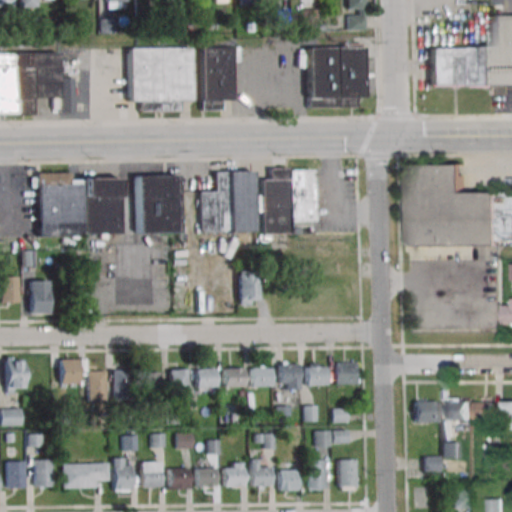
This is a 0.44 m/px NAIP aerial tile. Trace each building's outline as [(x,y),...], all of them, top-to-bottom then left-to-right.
[(17,0),(18,8),(36,8),(36,0),(17,0)] [(363,0),(344,0),(345,12),(345,30),(363,30),(363,0)] [(429,86),(511,85),(511,15),(491,15),(491,47),(429,47),(429,86)] [(98,33),(112,33),(112,19),(98,19),(98,33)] [(305,47),(306,108),(355,108),(354,98),(362,98),(362,46),(305,47)] [(198,48),(229,47),(231,100),(219,100),(220,110),(199,110),(198,48)] [(126,49),(188,48),(189,100),(178,100),(179,111),(138,112),(137,101),(127,102),(126,49)] [(58,53),(0,53),(0,113),(33,113),(33,97),(57,97),(57,113),(73,113),(73,77),(58,77),(58,53)] [(511,242),(511,191),(462,191),(462,165),(408,165),(408,243),(511,242)] [(260,179),(261,234),(289,234),(289,222),(314,221),(313,168),(267,169),(268,179),(260,179)] [(198,233),(252,232),(251,171),(211,172),(212,191),(197,191),(198,233)] [(69,173),(34,173),(35,237),(79,237),(79,180),(69,180),(69,173)] [(134,233),(175,233),(175,175),(134,175),(134,233)] [(82,178),(82,234),(120,234),(120,178),(82,178)] [(255,271),(235,271),(235,305),(255,305),(255,271)] [(16,276),(0,275),(0,302),(16,303),(16,276)] [(47,279),(27,279),(27,314),(47,314),(47,279)] [(502,324),(511,323),(511,298),(502,299),(502,324)] [(22,392),(22,358),(2,358),(2,392),(22,392)] [(77,384),(77,359),(57,359),(57,384),(77,384)] [(333,384),(355,384),(355,362),(333,362),(333,384)] [(276,365),(296,364),(297,384),(276,385),(276,365)] [(304,366),(324,366),(324,386),(304,386),(304,366)] [(249,368),(269,367),(269,387),(249,388),(249,368)] [(167,368),(167,397),(186,397),(186,368),(167,368)] [(193,368),(214,368),(214,388),(194,388),(193,368)] [(221,368),(241,368),(242,388),(221,388),(221,368)] [(111,371),(131,370),(132,390),(111,391),(111,371)] [(84,372),(102,371),(103,401),(85,401),(84,372)] [(138,373),(158,373),(158,392),(138,393),(138,373)] [(441,397),(441,419),(468,419),(468,397),(441,397)] [(412,400),(412,422),(436,422),(436,400),(412,400)] [(474,401),(474,422),(479,422),(479,426),(493,426),(493,401),(474,401)] [(301,421),(315,421),(315,405),(301,406),(301,421)] [(273,422),(288,422),(288,406),(273,406),(273,422)] [(0,425),(19,425),(19,408),(0,408),(0,425)] [(330,422),(345,422),(345,408),(330,408),(330,422)] [(312,447),(327,447),(327,430),(312,430),(312,447)] [(346,430),(329,430),(329,443),(346,443),(346,430)] [(173,448),(190,448),(190,432),(173,432),(173,448)] [(272,448),(272,434),(255,434),(255,448),(272,448)] [(134,435),(120,435),(120,450),(134,450),(134,435)] [(457,441),(441,441),(441,458),(457,458),(457,441)] [(421,472),(439,472),(439,455),(421,455),(421,472)] [(110,458),(120,458),(121,465),(128,465),(129,489),(111,489),(110,458)] [(354,459),(335,459),(335,490),(354,490),(354,459)] [(32,486),(50,486),(50,460),(32,460),(32,486)] [(305,460),(305,490),(323,490),(323,460),(305,460)] [(4,487),(22,487),(22,461),(4,461),(4,487)] [(137,462),(157,462),(158,487),(138,488),(137,462)] [(58,464),(104,463),(105,481),(92,481),(93,488),(59,489),(58,464)] [(248,467),(269,466),(269,486),(249,487),(248,467)] [(220,468),(241,467),(241,487),(221,488),(220,468)] [(165,468),(186,468),(186,488),(166,488),(165,468)] [(193,468),(213,468),(214,488),(193,488),(193,468)] [(295,469),(276,469),(276,490),(295,490),(295,469)] [(469,489),(452,489),(452,508),(469,508),(469,489)] [(486,511),(500,511),(501,498),(486,498),(486,511)]
